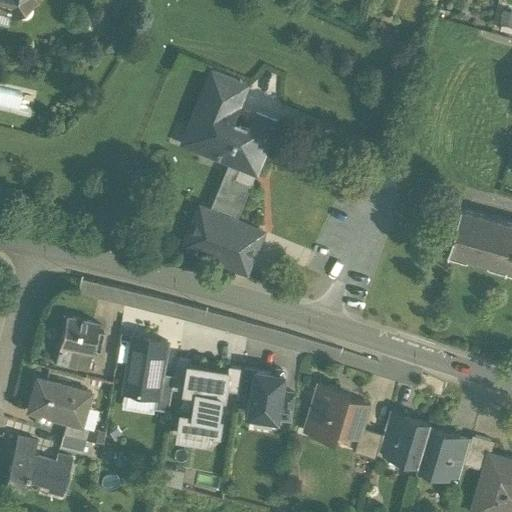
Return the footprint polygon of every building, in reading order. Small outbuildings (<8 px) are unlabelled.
[(0,0),(0,3),(6,5),(11,14),(15,11),(15,10),(29,2),(29,3),(34,0),(33,0),(0,0)] [(240,81),(213,70),(206,86),(209,94),(231,103),(240,81)] [(231,103),(209,94),(189,143),(200,148),(214,115),(232,122),(239,106),(231,103)] [(277,121),(256,113),(249,129),(270,138),(277,121)] [(210,209),(209,210),(236,221),(236,220),(270,138),(249,129),(232,122),(214,115),(200,148),(230,160),(210,209)] [(263,231),(236,220),(236,221),(231,234),(204,223),(209,210),(210,209),(201,205),(185,244),(247,269),(263,231)] [(511,249),(511,221),(461,208),(448,256),(506,272),(511,249)] [(236,221),(209,210),(204,223),(231,234),(236,221)] [(87,281),(82,294),(100,300),(104,286),(87,281)] [(97,322),(65,314),(59,343),(91,351),(91,348),(99,350),(103,331),(96,330),(97,322)] [(162,372),(167,340),(132,334),(124,390),(157,395),(158,395),(162,372)] [(91,351),(59,343),(55,362),(87,369),(91,351)] [(191,359),(177,356),(174,374),(172,387),(185,389),(189,362),(190,363),(191,359)] [(105,361),(93,359),(89,378),(101,380),(105,361)] [(190,363),(189,362),(185,389),(199,391),(195,414),(182,411),(179,431),(212,436),(213,431),(219,432),(222,417),(219,417),(222,395),(225,395),(226,389),(229,369),(228,369),(190,363)] [(243,367),(229,365),(228,369),(229,369),(226,389),(239,391),(243,367)] [(256,369),(243,367),(239,395),(252,397),(256,369)] [(252,397),(249,414),(278,418),(282,390),(285,375),(283,370),(274,368),(271,372),(256,369),(252,397)] [(174,374),(162,372),(158,395),(157,395),(155,407),(168,409),(172,387),(174,374)] [(90,391),(36,376),(26,410),(66,421),(80,425),(81,423),(90,391)] [(351,390),(318,380),(303,429),(323,435),(325,427),(358,437),(360,438),(364,426),(371,402),(349,396),(351,390)] [(282,390),(278,418),(292,421),(296,393),(282,390)] [(402,415),(389,411),(383,432),(379,445),(392,449),(402,415)] [(431,422),(403,414),(402,415),(392,449),(391,454),(418,462),(417,466),(418,466),(431,422)] [(80,425),(66,421),(63,432),(85,438),(88,425),(81,423),(80,425)] [(458,435),(430,426),(431,423),(431,422),(418,466),(446,475),(448,470),(458,435)] [(383,432),(364,426),(360,438),(358,437),(354,450),(375,457),(379,445),(383,432)] [(85,438),(63,432),(59,444),(81,450),(85,438)] [(36,439),(17,434),(14,446),(32,451),(36,439)] [(494,440),(472,434),(471,439),(464,463),(464,464),(484,469),(489,452),(490,452),(494,440)] [(471,439),(458,435),(448,470),(461,474),(464,464),(464,463),(471,439)] [(32,451),(14,446),(5,480),(23,485),(25,478),(62,488),(71,456),(57,452),(55,460),(32,453),(32,451)] [(511,458),(490,452),(489,452),(484,469),(471,511),(472,511),(500,511),(505,497),(511,498),(511,458)]
